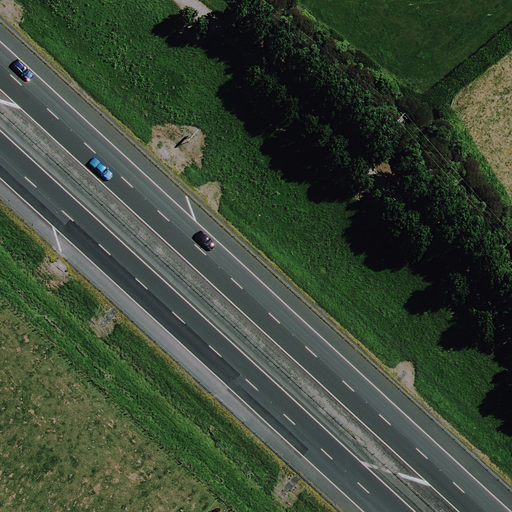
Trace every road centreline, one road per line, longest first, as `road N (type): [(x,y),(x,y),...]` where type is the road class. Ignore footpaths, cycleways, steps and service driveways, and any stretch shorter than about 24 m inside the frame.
road 1 (motorway): [(0,60),(485,511)]
road 2 (motorway): [(383,511),(0,153)]
